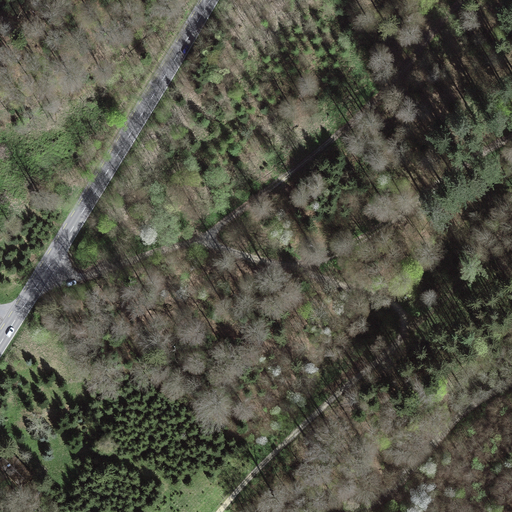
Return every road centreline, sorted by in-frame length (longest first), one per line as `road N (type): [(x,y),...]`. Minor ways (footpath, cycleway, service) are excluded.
road 1 (tertiary): [(209,0),(0,343)]
road 2 (track): [(290,267),(395,305),(405,332),(218,511)]
road 3 (track): [(194,241),(350,123),(462,0)]
road 4 (track): [(290,267),(349,246),(511,137)]
road 5 (track): [(359,511),(468,407),(511,381)]
road 6 (track): [(403,337),(511,223)]
road 7 (track): [(46,268),(87,275),(194,241)]
